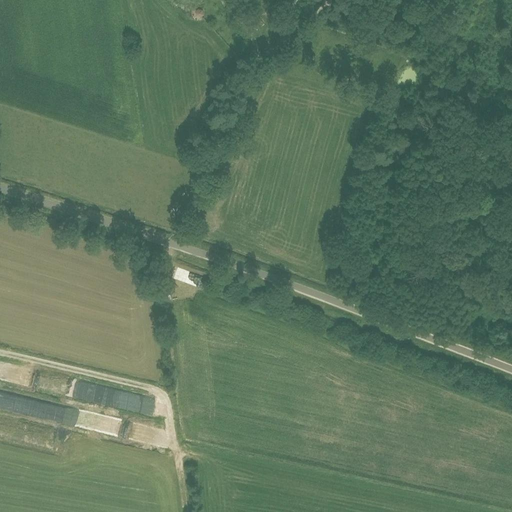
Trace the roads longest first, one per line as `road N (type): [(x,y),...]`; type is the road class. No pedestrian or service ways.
road 1 (unclassified): [(511,370),(0,188)]
road 2 (track): [(174,244),(273,41)]
